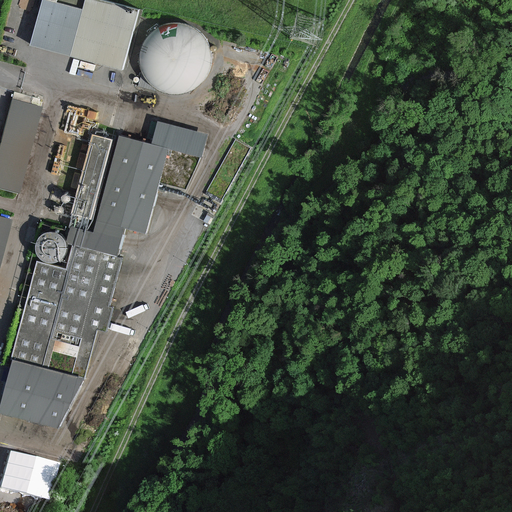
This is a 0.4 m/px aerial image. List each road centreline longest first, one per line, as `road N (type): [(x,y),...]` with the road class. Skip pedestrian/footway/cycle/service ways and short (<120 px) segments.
road 1 (track): [(351,0),(178,321),(93,511)]
road 2 (unknown): [(0,416),(34,431),(85,422),(105,335)]
road 3 (unknown): [(58,89),(229,128)]
